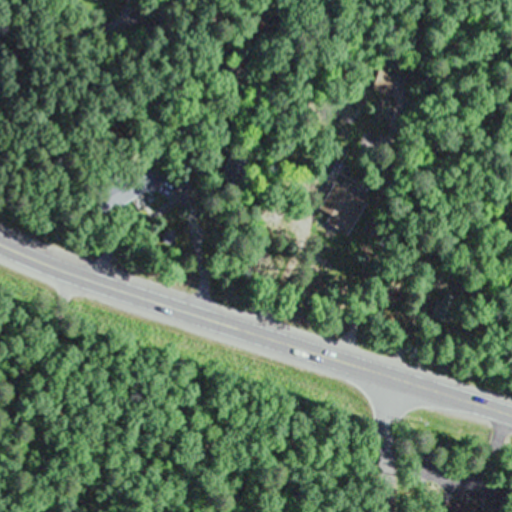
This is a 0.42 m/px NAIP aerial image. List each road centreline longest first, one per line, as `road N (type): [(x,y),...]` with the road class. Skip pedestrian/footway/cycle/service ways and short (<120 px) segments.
road 1 (primary): [(511,415),(89,280),(0,241)]
road 2 (residential): [(389,511),(397,377)]
